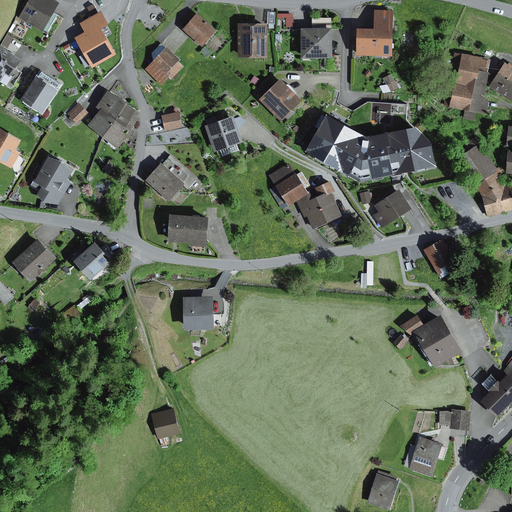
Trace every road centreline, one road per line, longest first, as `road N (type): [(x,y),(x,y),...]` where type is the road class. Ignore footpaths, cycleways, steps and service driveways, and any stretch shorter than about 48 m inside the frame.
road 1 (residential): [(511,218),(240,266),(180,260),(130,239)]
road 2 (residential): [(130,239),(144,112),(126,45),(139,0)]
road 3 (residential): [(130,239),(0,211)]
road 4 (track): [(135,297),(184,410)]
